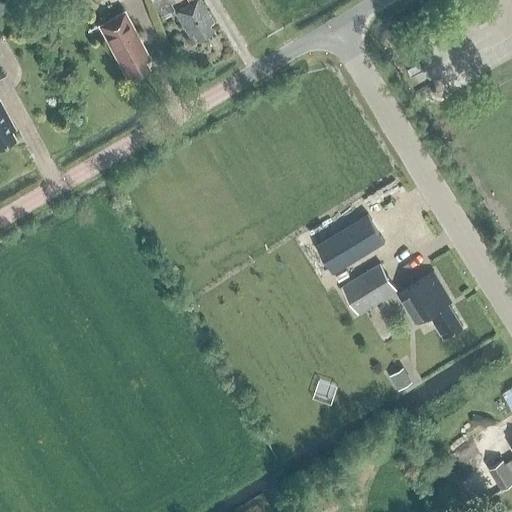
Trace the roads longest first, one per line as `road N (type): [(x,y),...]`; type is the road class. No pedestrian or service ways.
road 1 (unclassified): [(0,213),(335,27)]
road 2 (unclassified): [(511,317),(335,27)]
